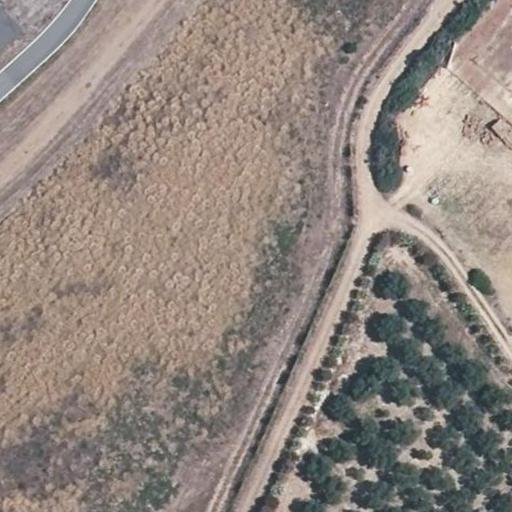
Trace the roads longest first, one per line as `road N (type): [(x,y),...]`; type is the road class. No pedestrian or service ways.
road 1 (track): [(459,0),(379,112),(351,288),(255,511)]
road 2 (track): [(214,511),(316,276),(329,233),(335,138),(349,100),(413,0)]
road 3 (track): [(362,221),(411,220),(473,281),(511,346)]
